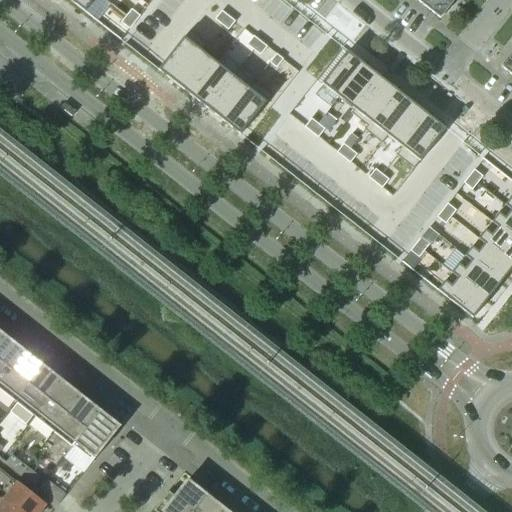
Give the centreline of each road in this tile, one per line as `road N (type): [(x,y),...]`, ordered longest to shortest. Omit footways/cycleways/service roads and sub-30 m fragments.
road 1 (secondary): [(496,389),(0,0)]
road 2 (secondary): [(0,34),(478,410)]
road 3 (residential): [(175,428),(0,290)]
road 4 (residential): [(277,511),(175,428)]
road 5 (residential): [(449,77),(351,0)]
